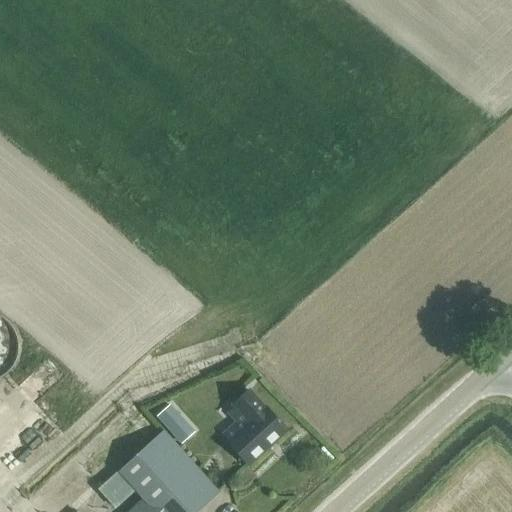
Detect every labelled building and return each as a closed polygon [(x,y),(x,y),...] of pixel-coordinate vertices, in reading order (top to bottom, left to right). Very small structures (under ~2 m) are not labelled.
[(50,356),(16,379),(33,403),(67,380),(50,356)] [(276,419),(266,409),(265,410),(248,392),(233,406),(250,423),(228,443),(248,465),(286,431),(279,423),(280,422),(277,418),(276,419)] [(169,406),(155,419),(175,441),(189,428),(169,406)] [(15,471),(41,448),(26,432),(1,455),(15,471)] [(115,509),(135,491),(143,500),(129,511),(197,511),(218,493),(163,432),(98,491),(115,509)]
